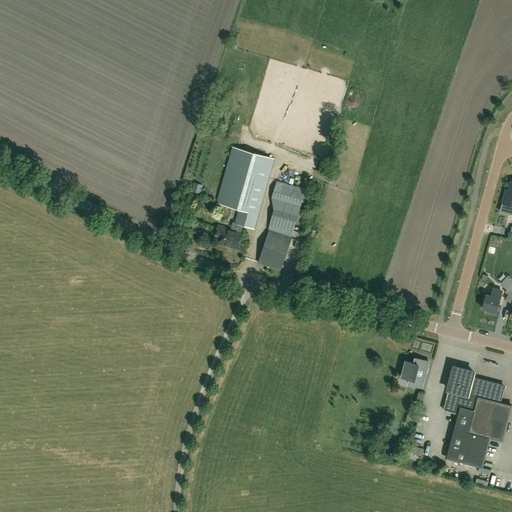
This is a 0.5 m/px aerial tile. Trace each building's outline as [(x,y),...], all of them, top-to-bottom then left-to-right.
[(233,147),(217,203),(239,210),(235,223),(255,229),(274,159),(233,147)] [(276,180),(272,198),(301,206),(303,199),(310,201),(312,191),(306,189),(276,180)] [(200,193),(203,185),(194,182),(192,191),(200,193)] [(281,269),(291,236),(292,237),(298,215),(274,209),(270,225),(277,227),(276,232),(269,230),(259,263),(281,269)] [(220,244),(238,249),(242,233),(225,229),(225,227),(218,225),(215,237),(221,239),(220,244)] [(497,312),(501,298),(500,298),(502,291),(493,288),(491,295),(487,294),(483,308),(497,312)] [(412,384),(422,387),(429,361),(415,358),(414,363),(406,361),(402,376),(413,379),(412,384)] [(505,387),(472,378),(474,372),(454,367),(449,387),(449,389),(451,390),(448,400),(446,400),(444,409),(458,413),(446,457),(482,467),(489,438),(502,441),(511,405),(501,402),(505,387)]
